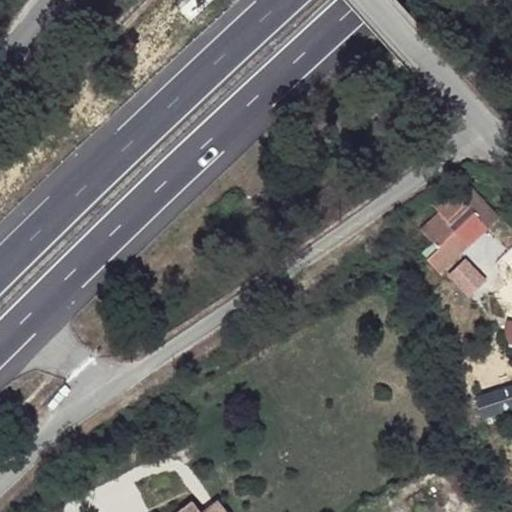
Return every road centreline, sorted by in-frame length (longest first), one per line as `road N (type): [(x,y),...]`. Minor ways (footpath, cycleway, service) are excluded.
road 1 (unclassified): [(473,132),(71,415),(0,491)]
road 2 (motorway): [(0,351),(196,152),(365,0)]
road 3 (motorway): [(285,0),(0,272)]
road 4 (unclassified): [(363,0),(473,132)]
